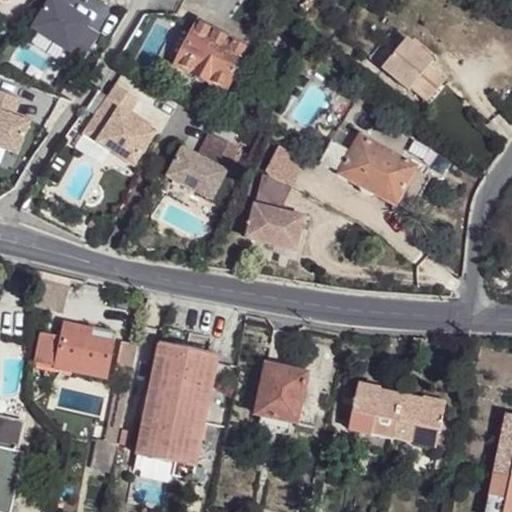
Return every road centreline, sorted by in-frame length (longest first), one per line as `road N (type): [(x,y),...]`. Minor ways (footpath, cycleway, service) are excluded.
road 1 (residential): [(0,234),(99,266),(350,312),(469,319)]
road 2 (residential): [(0,217),(139,0)]
road 3 (unclassified): [(469,319),(481,224),(511,157)]
